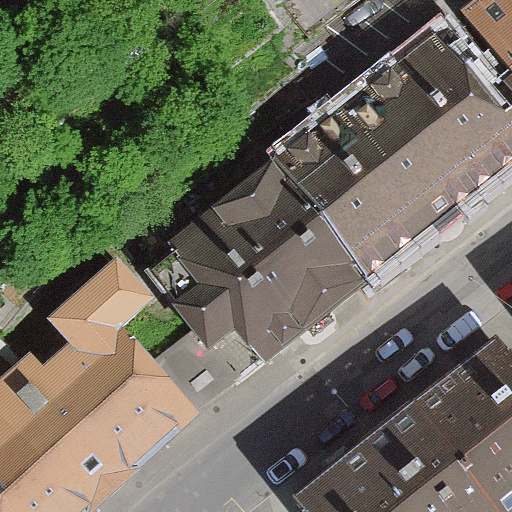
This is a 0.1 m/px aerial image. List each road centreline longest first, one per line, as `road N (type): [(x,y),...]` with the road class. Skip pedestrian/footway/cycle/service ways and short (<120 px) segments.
road 1 (tertiary): [(181,511),(511,250)]
road 2 (residential): [(325,72),(423,0)]
